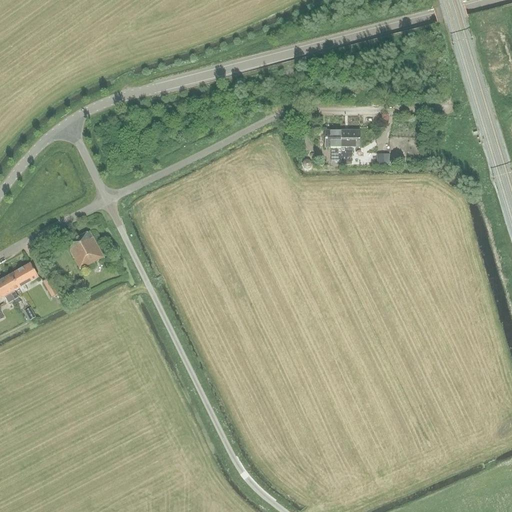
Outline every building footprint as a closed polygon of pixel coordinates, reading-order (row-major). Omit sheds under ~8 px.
[(341,131),(326,131),(326,148),(331,148),(331,162),(341,162),(341,131)] [(341,131),(341,162),(352,162),(352,148),(360,148),(360,131),(341,131)] [(390,167),(390,155),(378,156),(378,167),(390,167)] [(312,164),(310,161),(306,160),(303,162),(302,166),(304,169),(308,170),(311,168),(312,164)] [(80,270),(104,258),(90,232),(73,241),(74,243),(68,246),(80,270)] [(11,275),(19,289),(38,278),(30,264),(11,275)] [(14,291),(19,289),(11,275),(2,281),(13,301),(14,301),(18,298),(14,291)] [(52,298),(58,294),(49,278),(43,282),(52,298)] [(81,291),(88,288),(84,280),(77,284),(81,291)] [(9,304),(13,301),(2,281),(0,281),(0,299),(5,297),(9,304)] [(30,310),(25,312),(30,321),(35,318),(30,310)]
